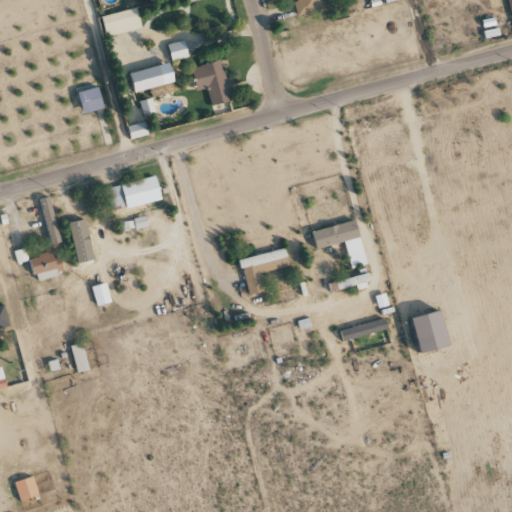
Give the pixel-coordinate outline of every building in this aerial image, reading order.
[(297,17),(321,10),(318,0),(297,0),(297,2),(293,3),(297,17)] [(102,15),(105,35),(141,30),(138,10),(102,15)] [(168,44),(171,61),(187,58),(185,41),(168,44)] [(231,102),(223,61),(192,68),(197,91),(207,89),(210,106),(231,102)] [(176,82),(171,63),(130,74),(135,93),(176,82)] [(78,93),(84,115),(104,108),(98,87),(78,93)] [(138,102),(142,115),(154,113),(151,99),(138,102)] [(126,127),(131,140),(147,135),(143,122),(126,127)] [(106,187),(111,211),(162,201),(157,177),(106,187)] [(39,200),(50,246),(61,243),(50,197),(39,200)] [(94,261),(86,220),(70,223),(78,264),(94,261)] [(366,265),(357,222),(312,231),(316,249),(345,243),(350,268),(366,265)] [(261,273),(289,267),(285,249),(240,260),(248,296),(265,292),(261,273)] [(60,258),(55,259),(53,252),(31,257),(36,281),(64,275),(60,258)] [(370,281),(368,274),(336,282),(339,292),(365,285),(365,282),(370,281)] [(112,303),(105,283),(91,288),(97,308),(112,303)] [(0,308),(0,328),(10,326),(5,307),(0,308)] [(413,320),(423,355),(453,347),(443,312),(413,320)] [(388,330),(385,319),(339,331),(342,343),(388,330)] [(77,373),(89,370),(83,343),(70,346),(77,373)] [(14,483),(20,502),(39,496),(33,477),(14,483)]
